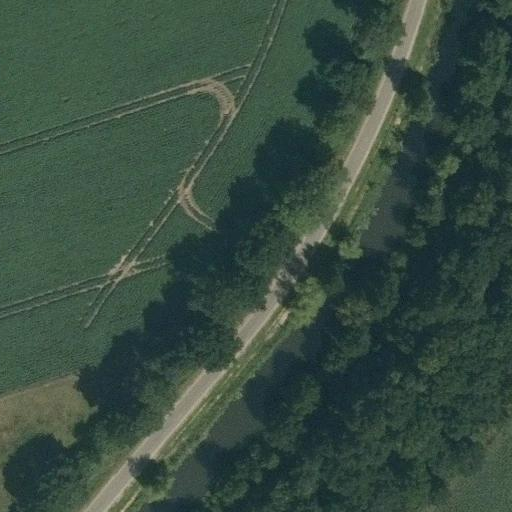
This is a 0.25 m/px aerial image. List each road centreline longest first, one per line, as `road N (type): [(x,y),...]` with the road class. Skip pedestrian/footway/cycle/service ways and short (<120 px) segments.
road 1 (unclassified): [(93,511),(293,272),(362,149),(419,0)]
road 2 (track): [(511,32),(468,185),(386,324),(230,511)]
